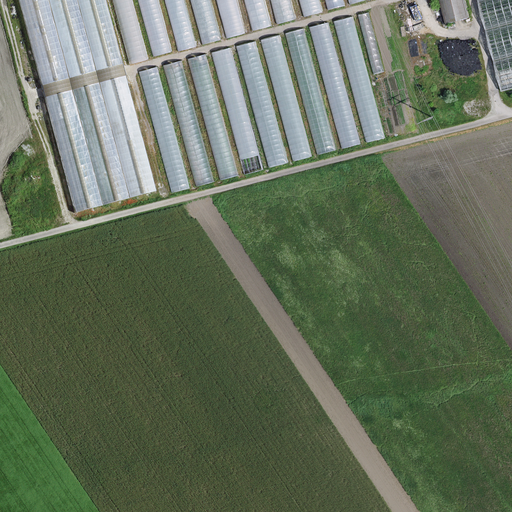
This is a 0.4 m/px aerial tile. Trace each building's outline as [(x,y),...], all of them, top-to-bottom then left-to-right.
[(17,0),(40,86),(120,65),(103,0),(17,0)] [(154,58),(138,0),(114,0),(132,64),(154,58)] [(178,51),(164,0),(138,0),(154,58),(178,51)] [(202,45),(189,0),(164,0),(178,51),(202,45)] [(227,38),(216,0),(189,0),(202,45),(227,38)] [(216,0),(227,38),(251,32),(242,0),(216,0)] [(276,25),(269,0),(242,0),(251,32),(276,25)] [(303,18),(297,0),(269,0),(276,25),(303,18)] [(297,0),(303,18),(328,11),(324,0),(297,0)] [(350,5),(348,0),(324,0),(328,11),(350,5)] [(468,16),(463,0),(439,0),(446,22),(468,16)] [(511,0),(477,0),(486,29),(511,22),(511,0)] [(370,10),(361,12),(377,70),(385,68),(370,10)] [(330,21),(363,141),(386,135),(353,15),(330,21)] [(363,141),(330,21),(305,28),(337,148),(363,141)] [(511,22),(486,29),(494,60),(511,55),(511,22)] [(337,148),(305,28),(281,34),(314,155),(337,148)] [(314,155),(281,34),(257,41),(289,161),(314,155)] [(289,161),(257,41),(232,47),(265,168),(289,161)] [(265,168),(232,47),(207,54),(240,174),(265,168)] [(240,174),(207,54),(185,60),(217,181),(240,174)] [(511,55),(494,60),(501,90),(511,87),(511,55)] [(217,181),(185,60),(159,67),(192,187),(217,181)] [(192,187),(159,67),(136,73),(169,193),(192,187)] [(154,192),(123,75),(43,96),(74,213),(154,192)]
